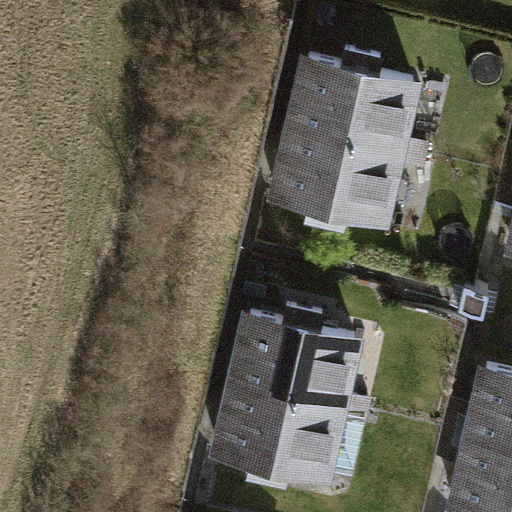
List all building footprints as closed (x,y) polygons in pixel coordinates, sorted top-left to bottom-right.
[(409,134),(423,77),(384,68),(388,51),(350,42),(346,59),(309,50),(294,116),(430,148),(432,139),(409,134)] [(353,200),(391,209),(405,152),(427,157),(429,148),(293,117),(278,183),(315,191),(311,208),(349,217),(353,200)] [(494,288),(471,283),(466,303),(489,309),(494,288)] [(350,390),(363,332),(325,323),(328,307),(290,298),(286,314),(250,306),(234,372),(370,403),(372,395),(350,390)] [(511,366),(488,361),(473,427),(511,436),(511,366)] [(294,456),(332,465),(346,407),(368,412),(370,404),(234,372),(219,438),(256,447),(252,463),(290,472),(294,456)] [(511,511),(511,436),(473,428),(458,494),(494,502),(491,511),(511,511)]
